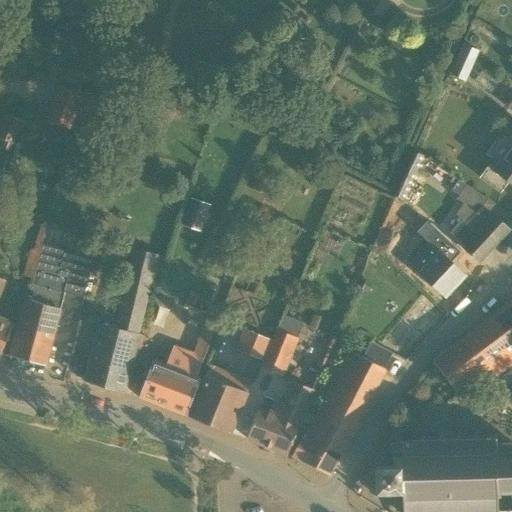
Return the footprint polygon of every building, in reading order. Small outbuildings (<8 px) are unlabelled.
[(475,60),(479,50),(463,43),(459,53),(475,60)] [(466,80),(475,60),(459,53),(450,73),(466,80)] [(70,128),(83,93),(59,85),(46,120),(70,128)] [(0,122),(0,135),(17,141),(24,120),(3,113),(0,122)] [(511,182),(511,146),(495,170),(489,165),(481,177),(500,192),(508,180),(511,182)] [(404,199),(424,155),(414,151),(394,195),(404,199)] [(316,164),(312,176),(329,183),(334,171),(316,164)] [(451,190),(459,195),(466,184),(457,178),(451,190)] [(489,197),(466,184),(459,195),(457,199),(477,211),(466,223),(462,219),(450,232),(465,246),(464,247),(479,261),(509,229),(494,215),(483,205),(489,197)] [(212,206),(191,199),(182,226),(202,233),(212,206)] [(388,235),(401,245),(419,224),(406,213),(388,235)] [(427,240),(408,261),(419,271),(418,272),(431,283),(428,287),(439,297),(442,294),(445,296),(457,282),(455,280),(463,271),(451,259),(460,250),(426,219),(420,226),(416,230),(416,231),(427,240)] [(42,244),(40,251),(34,277),(27,299),(26,299),(15,337),(10,356),(46,366),(64,292),(84,297),(93,259),(70,253),(71,251),(42,244)] [(29,249),(23,275),(34,277),(40,251),(34,249),(31,248),(29,248),(29,249)] [(115,326),(101,323),(85,381),(124,392),(141,329),(159,255),(133,249),(115,326)] [(511,300),(433,361),(458,394),(486,373),(511,354),(511,355),(511,300)] [(209,312),(194,352),(201,365),(221,316),(209,312)] [(284,376),(299,338),(296,337),(302,322),(282,314),(271,340),(244,329),(236,349),(264,360),(261,367),(284,376)] [(0,317),(0,353),(1,354),(13,322),(0,317)] [(302,439),(301,438),(292,456),(302,461),(330,475),(386,369),(385,368),(392,354),(374,344),(367,358),(349,349),(302,439)] [(202,377),(198,376),(166,363),(154,359),(139,397),(169,409),(187,416),(202,377)] [(231,433),(247,392),(206,376),(190,417),(231,433)] [(264,395),(254,420),(247,438),(287,454),(313,387),(291,379),(289,383),(282,402),(264,395)] [(497,443),(497,434),(494,434),(494,439),(478,439),(478,434),(475,434),(475,439),(460,440),(460,435),(457,435),(442,436),(442,435),(439,435),(439,440),(423,440),(423,436),(420,436),(420,440),(404,441),(400,437),(398,439),(402,443),(390,443),(390,459),(394,459),(394,465),(376,466),(377,491),(403,491),(403,511),(511,511),(511,442),(511,444),(499,444),(499,443),(497,443)]
